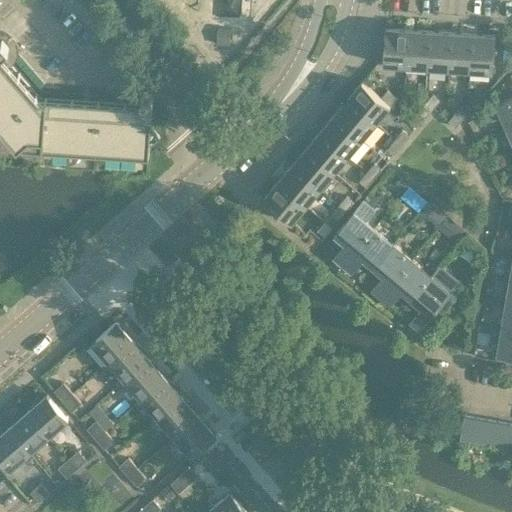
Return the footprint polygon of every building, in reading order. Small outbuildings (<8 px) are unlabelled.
[(382,64),(405,65),(407,28),(385,27),(382,64)] [(218,28),(217,43),(228,44),(229,29),(218,28)] [(405,65),(427,67),(429,30),(407,28),(405,65)] [(427,67),(448,68),(451,31),(429,30),(427,67)] [(448,68),(470,70),(472,33),(451,31),(448,68)] [(495,34),(472,33),(470,70),(492,71),(495,34)] [(0,128),(17,147),(18,146),(58,149),(58,151),(58,153),(59,154),(60,156),(61,157),(62,158),(64,159),(65,160),(67,160),(69,160),(70,160),(72,160),(74,159),(75,158),(76,157),(77,155),(78,154),(79,152),(79,150),(110,153),(110,154),(111,156),(111,158),(113,160),(114,161),(115,162),(117,163),(119,164),(121,164),(123,164),(125,164),(126,163),(128,162),(130,161),(131,159),(132,158),(133,156),(133,154),(149,155),(152,100),(152,99),(152,98),(152,97),(151,96),(150,96),(150,95),(149,94),(148,94),(147,94),(146,94),(145,94),(144,94),(143,95),(142,96),(141,96),(141,97),(140,98),(140,99),(140,104),(88,101),(82,100),(40,97),(9,62),(1,53),(9,46),(2,38),(0,39),(0,128)] [(361,81),(347,98),(378,125),(393,107),(390,105),(381,97),(361,81)] [(387,90),(385,92),(381,97),(390,105),(396,98),(387,90)] [(425,118),(441,99),(433,92),(417,111),(425,118)] [(506,127),(511,124),(511,96),(496,103),(506,127)] [(333,115),(364,141),(378,125),(347,98),(333,115)] [(464,103),(456,112),(463,118),(471,109),(464,103)] [(448,120),(455,127),(463,118),(456,112),(448,120)] [(319,131),(350,158),(364,141),(333,115),(319,131)] [(402,129),(400,132),(394,138),(402,145),(409,135),(402,129)] [(305,148),(337,174),(350,158),(319,131),(305,148)] [(394,138),(392,141),(387,147),(394,154),(402,145),(394,138)] [(291,164),(323,191),(337,174),(305,148),(291,164)] [(374,162),(371,166),(366,171),(374,178),(381,169),(374,162)] [(277,181),(309,207),(323,191),(291,164),(277,181)] [(366,171),(364,174),(359,180),(366,187),(374,178),(366,171)] [(294,225),(295,224),(309,207),(277,181),(263,198),(294,225)] [(409,186),(401,196),(405,199),(413,190),(409,186)] [(346,195),(343,199),(339,204),(346,211),(354,202),(346,195)] [(375,209),(364,200),(363,199),(354,210),(354,211),(334,235),(345,243),(333,258),(342,265),(374,228),(366,220),(375,209)] [(429,215),(435,208),(428,202),(423,209),(429,215)] [(339,204),(337,206),(331,213),(338,220),(346,211),(339,204)] [(332,227),(325,221),(317,230),(324,236),(332,227)] [(461,237),(464,233),(454,224),(450,228),(461,237)] [(497,227),(496,235),(503,236),(505,229),(497,227)] [(373,267),(393,243),(374,228),(342,265),(352,274),(364,260),(373,267)] [(380,297),(412,259),(393,243),(373,267),(383,275),(371,290),(380,297)] [(431,275),(430,275),(412,259),(380,297),(389,305),(401,291),(410,299),(431,275)] [(450,292),(460,280),(440,263),(430,275),(431,275),(410,299),(420,307),(409,321),(418,329),(435,310),(439,313),(444,313),(447,309),(447,303),(443,300),(450,292)] [(493,302),(484,300),(482,310),(488,311),(492,309),(493,302)] [(511,305),(505,305),(501,329),(511,330),(511,305)] [(108,361),(131,340),(115,321),(91,342),(108,361)] [(511,330),(501,329),(496,354),(511,356),(511,330)] [(435,334),(433,342),(445,344),(446,336),(435,334)] [(124,380),(148,359),(131,340),(108,361),(124,380)] [(141,399),(164,378),(148,359),(124,380),(141,399)] [(157,418),(181,397),(164,378),(141,399),(157,418)] [(64,401),(73,393),(65,383),(55,391),(64,401)] [(73,393),(64,401),(72,410),(92,392),(84,383),(83,384),(75,391),(73,393)] [(48,434),(68,417),(47,394),(29,411),(48,434)] [(174,436),(197,415),(181,397),(157,418),(174,436)] [(29,451),(48,434),(29,411),(9,427),(29,451)] [(470,442),(475,416),(464,414),(460,440),(470,442)] [(190,455),(214,434),(197,415),(174,436),(190,455)] [(481,444),(485,418),(475,416),(470,442),(481,444)] [(493,446),(497,420),(485,418),(481,444),(493,446)] [(97,438),(106,430),(97,420),(88,428),(97,438)] [(504,448),(508,422),(497,420),(493,446),(504,448)] [(0,455),(10,467),(29,451),(9,427),(0,435),(0,455)] [(105,448),(115,440),(106,430),(97,438),(105,448)] [(77,468),(87,459),(79,450),(69,459),(77,468)] [(129,475),(138,467),(129,457),(120,465),(129,475)] [(67,477),(77,468),(69,459),(59,467),(67,477)] [(188,484),(198,475),(190,466),(181,475),(188,484)] [(138,485),(147,477),(138,467),(129,475),(138,485)] [(179,492),(188,484),(181,475),(171,483),(179,492)] [(39,501),(50,492),(41,482),(31,491),(39,501)] [(168,486),(161,491),(170,501),(176,495),(168,486)] [(246,511),(231,494),(230,492),(211,509),(213,511),(246,511)] [(147,511),(155,511),(161,508),(153,499),(143,507),(147,511)]
